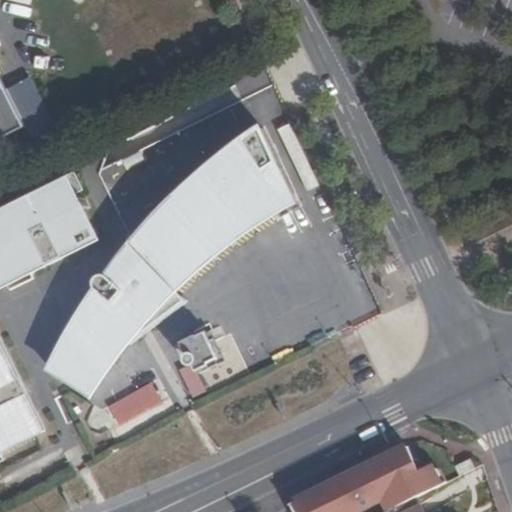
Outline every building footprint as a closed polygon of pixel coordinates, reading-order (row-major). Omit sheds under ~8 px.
[(69,0),(75,10),(92,0),(69,0)] [(0,81),(0,145),(25,133),(0,81)] [(57,358),(48,377),(87,401),(104,377),(123,352),(145,328),(164,308),(177,295),(198,277),(219,260),(239,245),(258,232),(278,219),(296,208),(262,139),(248,149),(231,161),(210,176),(183,200),(159,222),(138,244),(132,253),(120,266),(108,282),(105,281),(101,280),(98,281),(95,282),(92,286),(91,290),(92,294),(93,297),(96,300),(85,313),(73,331),(57,358)] [(0,456),(42,436),(0,350),(0,289),(93,243),(68,188),(0,221),(0,456)] [(195,343),(194,340),(178,349),(184,359),(183,361),(182,364),(182,367),(184,370),(186,371),(188,372),(191,372),(194,377),(207,371),(206,368),(217,363),(203,338),(195,343)] [(123,427),(167,403),(156,383),(112,407),(123,427)] [(421,472),(408,446),(370,465),(377,480),(331,503),(335,511),(359,511),(387,498),(393,511),(419,498),(442,487),(432,467),(421,472)] [(477,470),(473,460),(457,468),(461,477),(477,470)] [(377,480),(370,465),(324,488),(331,503),(377,480)] [(335,511),(331,503),(324,488),(297,502),(301,511),(335,511)] [(426,511),(419,498),(393,511),(390,511),(426,511)]
